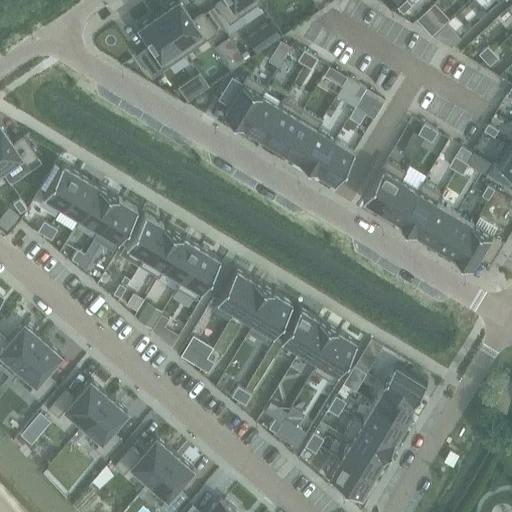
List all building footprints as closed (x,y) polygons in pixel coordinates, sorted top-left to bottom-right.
[(180,0),(174,0),(158,11),(186,52),(216,31),(202,10),(192,17),(180,0)] [(258,0),(216,0),(215,2),(229,22),(260,1),(258,0)] [(408,0),(405,0),(398,7),(404,12),(412,4),(408,0)] [(427,9),(417,18),(432,34),(442,25),(427,9)] [(158,11),(138,26),(150,43),(137,52),(152,74),(165,65),(166,66),(186,52),(158,11)] [(442,25),(432,34),(452,46),(461,37),(446,21),(442,25)] [(271,23),(262,30),(269,39),(277,33),(271,23)] [(280,40),(274,50),(284,55),(290,46),(280,40)] [(488,44),(479,53),(485,59),(494,50),(488,44)] [(304,49),(298,59),(304,63),(310,53),(304,49)] [(494,50),(485,59),(490,65),(499,56),(494,50)] [(310,53),(304,63),(311,67),(317,57),(310,53)] [(344,72),(337,67),(330,77),(338,82),(344,72)] [(247,73),(223,113),(243,125),(262,93),(267,85),(247,73)] [(359,83),(353,92),(360,96),(366,87),(359,83)] [(366,87),(361,95),(380,107),(385,98),(366,87)] [(262,93),(243,125),(260,135),(279,103),(262,93)] [(279,103),(260,135),(279,147),(303,107),(284,95),(279,103)] [(303,107),(279,147),(298,159),(317,127),(322,118),(303,107)] [(425,122),(419,132),(426,136),(432,126),(425,122)] [(489,122),(485,129),(495,135),(499,129),(489,122)] [(0,123),(0,166),(1,168),(21,154),(27,162),(37,155),(23,134),(13,141),(0,123)] [(432,126),(426,136),(432,140),(438,130),(432,126)] [(317,127),(298,159),(316,170),(336,138),(317,127)] [(336,138),(316,170),(335,181),(354,149),(336,138)] [(496,160),(489,172),(507,183),(508,183),(510,185),(511,181),(511,146),(510,145),(500,162),(496,160)] [(456,155),(450,165),(456,169),(462,159),(456,155)] [(386,157),(362,198),(382,210),(401,178),(406,169),(386,157)] [(462,159),(456,169),(463,173),(469,163),(462,159)] [(62,161),(42,193),(62,205),(81,173),(62,161)] [(81,173),(62,205),(80,216),(99,184),(81,173)] [(401,178),(382,210),(399,220),(418,188),(401,178)] [(418,188),(399,220),(419,232),(438,200),(443,192),(423,180),(418,188)] [(99,184),(80,216),(99,227),(118,195),(99,184)] [(488,184),(482,194),(489,198),(495,188),(488,184)] [(118,195),(99,227),(118,239),(137,207),(118,195)] [(19,196),(13,201),(20,211),(26,206),(19,196)] [(438,200),(419,232),(437,243),(457,211),(438,200)] [(457,211),(437,243),(456,254),(475,222),(457,211)] [(145,212),(125,244),(144,255),(164,223),(145,212)] [(44,219),(37,229),(44,233),(51,223),(44,219)] [(475,222),(456,254),(474,266),(481,255),(491,262),(504,240),(494,234),(475,222)] [(51,223),(44,233),(51,237),(57,227),(51,223)] [(144,255),(139,263),(159,275),(164,267),(163,266),(182,234),(164,223),(144,255)] [(182,234),(163,266),(164,267),(181,277),(201,245),(182,234)] [(181,277),(176,285),(195,297),(220,257),(201,245),(181,277)] [(77,247),(71,257),(78,261),(84,251),(77,247)] [(84,251),(78,261),(85,265),(91,255),(84,251)] [(235,266),(216,298),(235,310),(254,278),(235,266)] [(254,278),(235,310),(253,321),(254,321),(273,289),(254,278)] [(119,281),(113,291),(120,296),(126,285),(119,281)] [(253,321),(248,329),(267,341),(292,301),(273,289),(254,321),(253,321)] [(135,308),(142,297),(132,291),(125,302),(135,308)] [(147,301),(137,317),(150,329),(151,327),(161,312),(162,310),(147,301)] [(299,305),(280,337),(299,349),(319,317),(299,305)] [(151,327),(150,329),(157,335),(168,317),(161,312),(151,327)] [(319,317),(299,349),(317,360),(318,360),(337,328),(319,317)] [(0,331),(0,364),(10,374),(42,336),(24,320),(7,338),(0,331)] [(317,360),(312,368),(332,380),(356,340),(337,328),(318,360),(317,360)] [(42,336),(10,374),(11,374),(17,367),(35,382),(29,389),(38,398),(55,379),(45,371),(61,352),(42,336)] [(361,350),(353,363),(365,370),(373,357),(361,350)] [(200,352),(194,362),(201,366),(207,356),(200,352)] [(207,356),(201,366),(208,370),(214,360),(207,356)] [(396,363),(385,382),(416,401),(428,382),(396,363)] [(352,364),(346,372),(348,373),(359,380),(364,371),(353,364),(352,364)] [(65,387),(48,406),(58,415),(64,407),(82,423),(108,393),(89,377),(74,395),(65,387)] [(385,382),(373,400),(405,420),(416,401),(385,382)] [(237,384),(231,394),(238,398),(244,388),(237,384)] [(244,388),(238,398),(245,402),(251,392),(244,388)] [(108,393),(82,423),(101,439),(95,447),(104,455),(121,436),(111,428),(127,410),(108,393)] [(336,393),(331,400),(342,406),(346,400),(336,393)] [(331,400),(327,407),(338,413),(342,406),(331,400)] [(363,418),(362,419),(394,438),(405,420),(373,400),(363,418)] [(38,411),(28,422),(39,431),(48,420),(38,411)] [(354,413),(342,433),(351,438),(351,437),(383,457),(394,438),(362,419),(363,418),(354,413)] [(274,416),(268,426),(275,430),(281,420),(274,416)] [(275,430),(274,432),(297,445),(306,431),(283,417),(281,420),(275,430)] [(313,430),(309,437),(319,443),(324,437),(313,430)] [(131,444),(114,464),(124,472),(130,465),(148,481),(174,450),(156,434),(140,452),(131,444)] [(309,437),(305,444),(315,450),(319,443),(309,437)] [(340,455),(340,456),(372,475),(383,457),(351,437),(351,438),(340,455)] [(174,450),(148,481),(167,497),(161,504),(169,511),(170,511),(187,493),(177,485),(193,466),(174,450)] [(336,453),(324,473),(360,494),(372,475),(340,456),(340,455),(336,453)] [(194,511),(189,507),(184,511),(239,511),(234,507),(236,504),(226,496),(224,499),(217,493),(202,511),(200,511),(194,511)]
